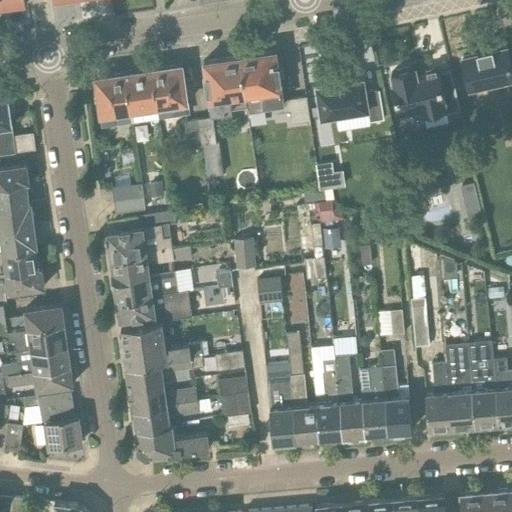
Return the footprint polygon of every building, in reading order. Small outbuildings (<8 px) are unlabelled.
[(492,47),(478,50),(478,52),(462,56),(470,87),(511,77),(511,52),(509,53),(507,45),(493,49),(492,47)] [(290,111),(292,122),(310,120),(307,96),(283,99),(280,81),(281,80),(278,64),(276,50),(240,55),(248,108),(273,104),(274,113),(290,111)] [(233,110),(248,108),(240,55),(204,60),(206,75),(211,113),(233,110)] [(160,117),(189,113),(182,64),(153,68),(160,117)] [(438,68),(414,73),(413,69),(416,69),(415,67),(410,68),(410,66),(397,69),(397,71),(392,72),(393,78),(392,78),(400,114),(422,108),(423,112),(445,107),(447,113),(460,110),(451,69),(439,71),(438,68)] [(131,121),(143,120),(160,117),(153,68),(124,72),(131,121)] [(103,125),(131,121),(124,72),(95,76),(101,115),(103,125)] [(322,116),(368,108),(370,120),(384,118),(380,88),(365,91),(363,78),(317,86),(320,105),(322,114),(322,116)] [(0,154),(36,149),(33,131),(12,134),(6,89),(0,89),(0,154)] [(314,116),(322,114),(320,105),(312,107),(314,116)] [(203,143),(200,124),(199,117),(186,119),(190,145),(203,143)] [(200,124),(203,143),(205,156),(218,154),(214,123),(200,124)] [(0,183),(29,179),(27,162),(1,166),(0,158),(0,183)] [(222,173),(222,167),(206,169),(207,175),(222,173)] [(0,206),(29,202),(26,181),(29,180),(29,179),(0,183),(0,206)] [(164,193),(162,180),(150,182),(152,195),(164,193)] [(114,200),(144,195),(143,182),(112,186),(114,200)] [(464,197),(477,194),(475,182),(461,185),(464,197)] [(305,202),(313,201),(326,200),(325,190),(304,193),(305,202)] [(116,213),(146,208),(144,195),(114,200),(116,213)] [(270,197),(258,198),(259,211),(271,210),(270,197)] [(313,201),(316,222),(311,223),(312,235),(323,234),(321,222),(339,220),(336,198),(326,200),(313,201)] [(0,228),(34,223),(31,202),(29,202),(0,206),(0,228)] [(111,254),(173,247),(169,222),(176,221),(174,209),(140,214),(141,226),(108,231),(111,254)] [(0,251),(36,246),(37,246),(34,223),(0,228),(0,251)] [(234,237),(237,267),(256,265),(253,235),(234,237)] [(359,243),(360,252),(370,251),(369,243),(359,243)] [(409,262),(419,262),(420,244),(409,243),(409,262)] [(151,273),(151,272),(149,259),(154,258),(155,261),(174,259),(193,257),(191,244),(173,247),(111,254),(115,278),(151,273)] [(0,272),(39,267),(36,246),(0,251),(0,272)] [(305,257),(307,277),(326,275),(324,255),(305,257)] [(443,259),(443,277),(457,277),(457,259),(443,259)] [(0,303),(3,303),(3,302),(7,302),(5,292),(45,285),(42,267),(0,273),(0,303)] [(115,278),(118,299),(179,290),(176,268),(151,272),(151,273),(115,278)] [(231,270),(216,272),(218,286),(233,284),(231,270)] [(411,296),(416,345),(430,343),(425,296),(427,296),(425,273),(412,274),(414,296),(411,296)] [(279,276),(257,278),(260,303),(282,300),(279,276)] [(504,286),(488,288),(489,298),(504,296),(504,286)] [(133,324),(141,323),(163,320),(163,319),(192,315),(189,289),(179,290),(118,299),(120,318),(132,316),(133,324)] [(0,329),(7,329),(7,331),(64,321),(62,303),(26,308),(27,315),(6,318),(3,303),(0,303),(0,329)] [(380,334),(405,332),(403,308),(378,310),(380,334)] [(234,311),(227,312),(228,320),(235,319),(234,311)] [(340,313),(331,314),(333,333),(341,332),(340,313)] [(163,320),(141,323),(133,324),(121,326),(127,365),(203,354),(208,353),(206,340),(171,345),(172,348),(167,349),(163,320)] [(15,340),(16,350),(67,343),(64,321),(7,331),(9,341),(15,340)] [(287,331),(289,349),(291,374),(297,439),(320,437),(317,401),(308,401),(301,330),(287,331)] [(1,363),(2,371),(3,374),(71,364),(67,343),(16,350),(18,360),(1,363)] [(382,365),(388,431),(412,429),(409,392),(399,393),(395,347),(381,349),(383,364),(382,365)] [(216,352),(218,369),(245,365),(243,348),(216,352)] [(270,405),(274,441),(297,439),(291,374),(289,349),(275,351),(277,374),(279,404),(270,405)] [(471,424),(475,423),(472,387),(464,387),(462,358),(461,358),(460,350),(445,351),(445,359),(446,359),(452,425),(462,424),(464,425),(469,425),(471,424)] [(360,435),(362,433),(365,433),(362,396),(354,397),(349,351),(335,353),(335,357),(343,435),(353,434),(355,435),(360,435)] [(203,354),(127,365),(130,386),(165,382),(165,380),(195,376),(193,366),(204,365),(203,354)] [(511,383),(510,384),(508,354),(506,354),(493,355),(492,355),(498,421),(508,420),(510,421),(511,421),(511,383)] [(488,422),(498,421),(492,355),(478,356),(479,368),(472,368),(473,387),(472,387),(475,423),(479,423),(481,424),(486,423),(488,422)] [(333,436),(343,435),(335,357),(323,358),(324,370),(323,370),(325,392),(316,393),(317,401),(320,437),(324,437),(326,438),(330,437),(333,436)] [(442,426),(452,425),(446,359),(445,359),(432,361),(435,390),(425,391),(429,427),(432,427),(434,428),(440,428),(442,426)] [(9,386),(35,382),(37,389),(73,383),(71,364),(3,374),(5,386),(9,385),(9,386)] [(365,433),(388,431),(382,365),(369,366),(371,387),(362,387),(363,396),(362,396),(365,433)] [(0,369),(0,414),(7,415),(9,403),(0,402),(0,391),(6,393),(5,386),(3,374),(2,371),(0,369)] [(221,395),(248,391),(246,374),(218,378),(221,395)] [(133,407),(198,398),(196,385),(172,388),(167,392),(165,382),(130,386),(133,407)] [(44,407),(73,402),(71,390),(42,394),(44,407)] [(248,391),(221,395),(224,415),(252,411),(248,391)] [(39,404),(38,395),(38,393),(24,395),(25,406),(39,404)] [(198,398),(133,407),(136,428),(171,423),(171,422),(170,411),(175,414),(200,411),(198,398)] [(46,419),(75,415),(73,402),(44,407),(46,419)] [(75,415),(46,419),(50,450),(66,448),(66,444),(82,441),(78,415),(75,415)] [(23,423),(9,421),(5,449),(20,451),(23,423)] [(147,453),(210,447),(208,430),(175,434),(173,421),(171,422),(171,423),(136,428),(139,446),(147,453)] [(511,511),(511,487),(486,489),(488,511),(511,511)] [(488,511),(486,489),(460,492),(462,511),(488,511)] [(445,511),(444,493),(418,495),(419,511),(445,511)] [(10,511),(12,496),(4,495),(1,511),(10,511)] [(31,511),(29,497),(12,495),(12,496),(10,511),(31,511)] [(392,498),(392,511),(419,511),(418,495),(392,498)] [(392,511),(392,498),(368,500),(368,511),(392,511)] [(89,511),(81,504),(55,500),(56,511),(89,511)] [(368,511),(368,500),(342,502),(343,511),(368,511)] [(343,511),(342,502),(317,504),(317,511),(343,511)]
